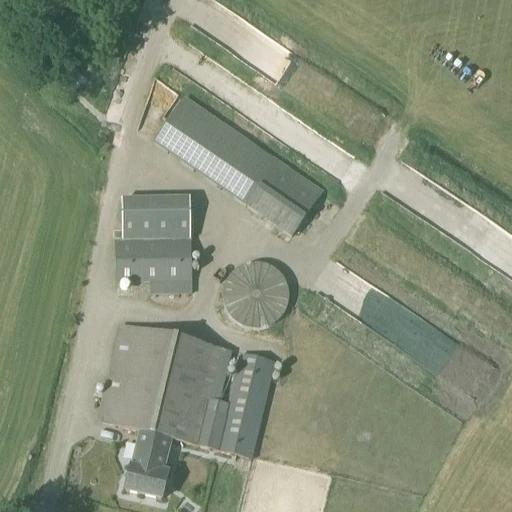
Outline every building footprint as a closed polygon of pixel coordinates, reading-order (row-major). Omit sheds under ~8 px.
[(291,242),(322,195),(183,99),(152,148),(245,211),(291,242)] [(189,243),(188,202),(119,204),(120,245),(189,243)] [(148,298),(190,297),(190,244),(120,245),(112,245),(113,286),(148,286),(148,298)] [(253,332),(258,332),(265,330),(270,328),(273,326),(279,322),(282,317),(285,310),(286,304),(287,298),(286,291),(284,286),(280,279),(275,274),(267,269),(259,267),(247,267),(243,269),(238,271),(235,273),(231,276),(226,282),(223,288),(222,293),(221,298),(221,303),(222,309),(225,315),(227,319),(230,321),(234,326),(240,330),(246,332),(253,332)] [(225,407),(217,405),(229,355),(120,329),(97,426),(137,435),(129,470),(123,494),(160,503),(167,475),(152,472),(159,442),(197,451),(198,447),(218,452),(218,456),(251,464),(274,365),(237,356),(225,407)]
